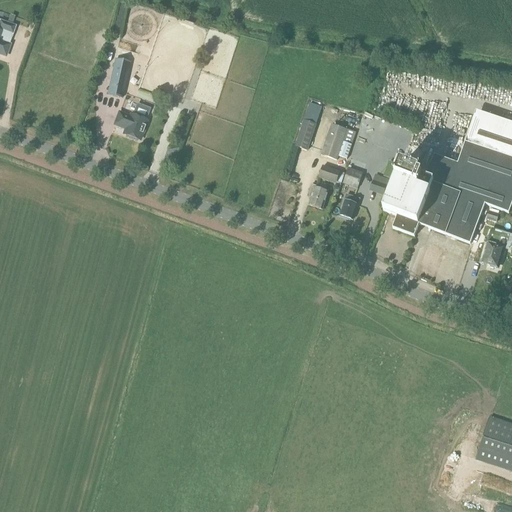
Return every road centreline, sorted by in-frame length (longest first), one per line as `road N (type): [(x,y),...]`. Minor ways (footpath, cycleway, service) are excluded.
road 1 (secondary): [(511,327),(0,134)]
road 2 (unknown): [(288,238),(323,113),(343,110)]
